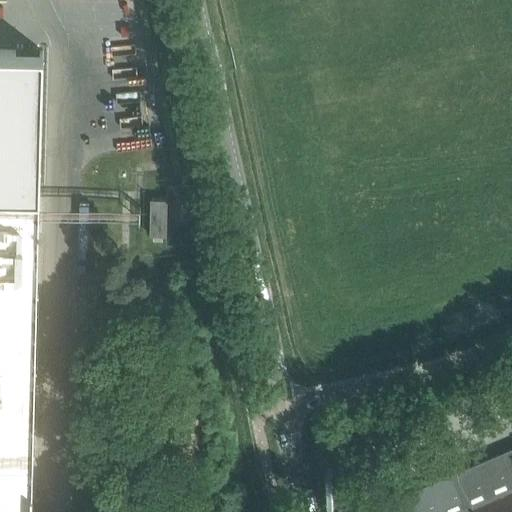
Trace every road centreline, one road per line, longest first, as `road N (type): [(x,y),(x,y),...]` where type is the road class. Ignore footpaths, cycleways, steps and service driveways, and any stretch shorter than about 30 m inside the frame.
road 1 (unknown): [(47,0),(70,48),(76,112),(71,511)]
road 2 (tertiary): [(281,403),(194,0)]
road 3 (unclassified): [(281,403),(488,353),(511,339)]
